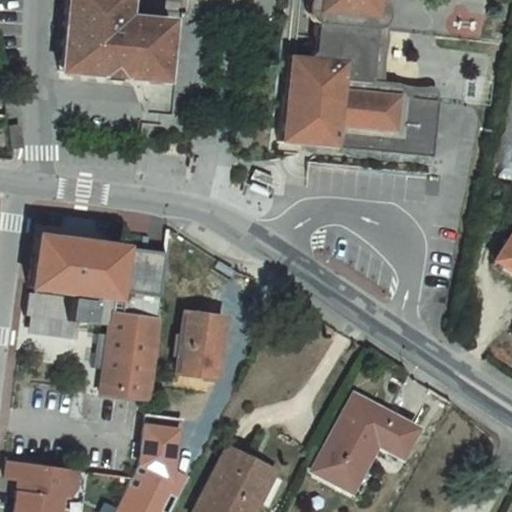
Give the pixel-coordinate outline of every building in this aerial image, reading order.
[(67,0),(62,70),(162,78),(166,21),(126,18),(127,0),(67,0)] [(372,27),(375,0),(328,0),(330,26),(320,34),(312,34),(310,57),(300,64),(288,63),(280,143),(302,145),(302,139),(318,140),(318,146),(431,157),(437,101),(398,97),(398,87),(377,85),(366,84),(372,27)] [(310,20),(313,21),(314,0),(306,0),(305,1),(303,5),(303,9),(304,13),(306,17),(310,20)] [(330,26),(328,0),(314,0),(313,21),(312,34),(320,34),(330,26)] [(385,0),(375,0),(372,27),(366,84),(377,85),(381,21),(384,18),(385,13),(384,10),(385,0)] [(511,90),(496,177),(511,180),(511,90)] [(255,170),(252,178),(271,186),(274,178),(263,173),(255,170)] [(254,183),(251,190),(268,196),(270,190),(254,183)] [(511,227),(490,261),(511,276),(511,227)] [(32,315),(38,316),(37,325),(36,334),(82,338),(83,329),(84,320),(108,323),(110,296),(117,297),(116,315),(114,314),(112,335),(102,334),(99,369),(109,370),(107,393),(155,397),(161,318),(164,292),(168,251),(123,246),(41,236),(34,289),(32,315)] [(227,326),(192,319),(179,379),(221,382),(227,326)] [(423,444),(365,407),(317,477),(355,501),(382,456),(406,470),(423,444)] [(147,432),(179,437),(181,422),(150,417),(147,432)] [(147,432),(142,467),(117,511),(149,511),(151,510),(155,511),(160,511),(170,494),(165,492),(171,482),(173,471),(179,437),(147,432)] [(265,511),(279,485),(228,457),(199,511),(265,511)] [(68,494),(72,470),(5,464),(2,484),(15,486),(11,511),(54,511),(56,503),(60,504),(68,494)] [(155,511),(151,510),(149,511),(173,511),(191,481),(173,471),(171,482),(165,492),(170,494),(160,511),(155,511)]
